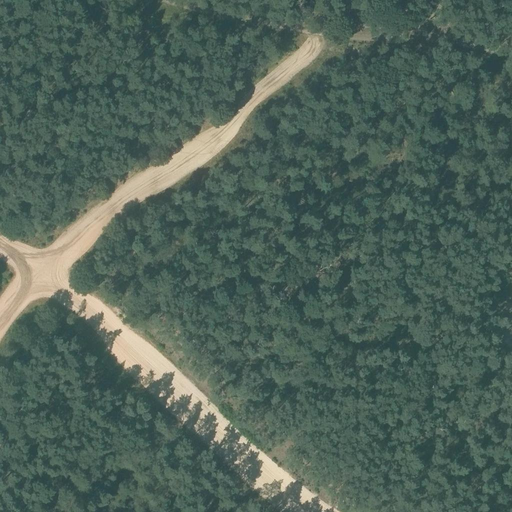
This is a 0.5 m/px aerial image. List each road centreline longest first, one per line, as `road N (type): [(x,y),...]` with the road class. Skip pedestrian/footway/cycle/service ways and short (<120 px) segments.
road 1 (track): [(0,323),(37,273),(312,51),(317,33)]
road 2 (track): [(37,273),(87,304),(134,357),(307,511)]
road 3 (track): [(511,54),(429,38),(317,33),(167,0)]
